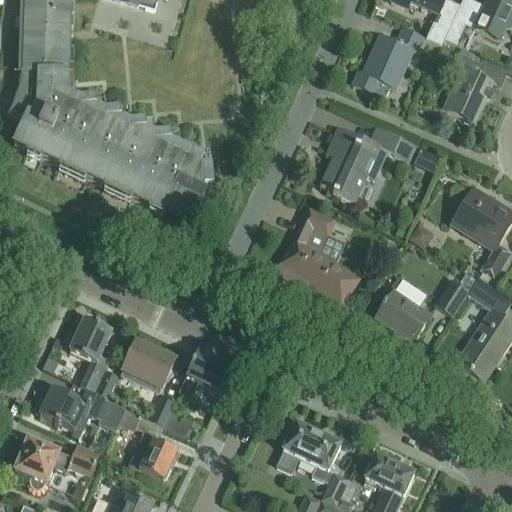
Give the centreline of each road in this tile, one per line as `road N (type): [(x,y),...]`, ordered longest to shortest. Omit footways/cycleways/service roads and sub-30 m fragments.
road 1 (residential): [(199,333),(346,0)]
road 2 (residential): [(504,488),(267,368)]
road 3 (residential): [(64,275),(0,419)]
road 4 (residential): [(201,511),(267,368)]
road 5 (residential): [(199,333),(64,275)]
